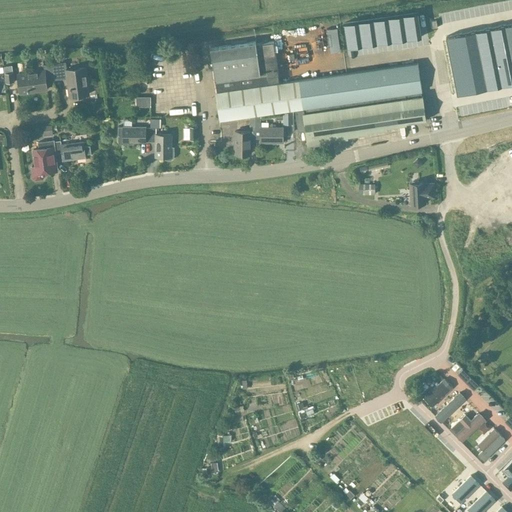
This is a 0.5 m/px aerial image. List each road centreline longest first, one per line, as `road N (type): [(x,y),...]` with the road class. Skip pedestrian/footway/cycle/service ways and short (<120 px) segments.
road 1 (unclassified): [(218,495),(233,471),(400,392),(400,375),(444,352),(454,311),(439,215)]
road 2 (tertiary): [(0,207),(338,160)]
road 3 (unclassified): [(439,215),(350,193),(338,160)]
